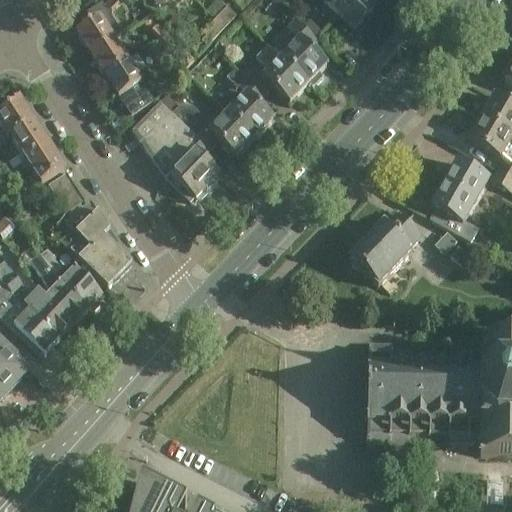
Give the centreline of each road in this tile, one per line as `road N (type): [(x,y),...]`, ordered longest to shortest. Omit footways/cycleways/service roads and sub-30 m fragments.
road 1 (secondary): [(196,309),(398,102),(473,0)]
road 2 (residential): [(16,39),(196,309)]
road 3 (secondary): [(6,511),(196,309)]
